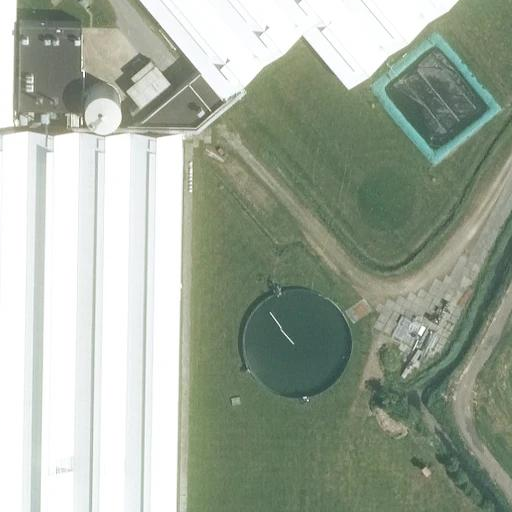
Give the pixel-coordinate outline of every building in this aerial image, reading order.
[(0,0),(0,511),(175,511),(186,128),(301,28),(347,83),(446,0),(143,0),(200,67),(130,126),(14,124),(15,0),(0,0)] [(18,122),(48,122),(48,105),(80,106),(81,21),(19,20),(18,122)] [(127,85),(140,102),(171,79),(158,62),(127,85)] [(50,117),(80,118),(80,109),(50,109),(50,117)] [(295,288),(279,292),(264,300),(252,312),(245,328),(242,345),(246,361),(254,376),(266,388),(282,395),(299,398),(315,394),(330,386),(342,374),(349,358),(352,341),(348,325),(340,310),(328,298),(312,291),(295,288)]
